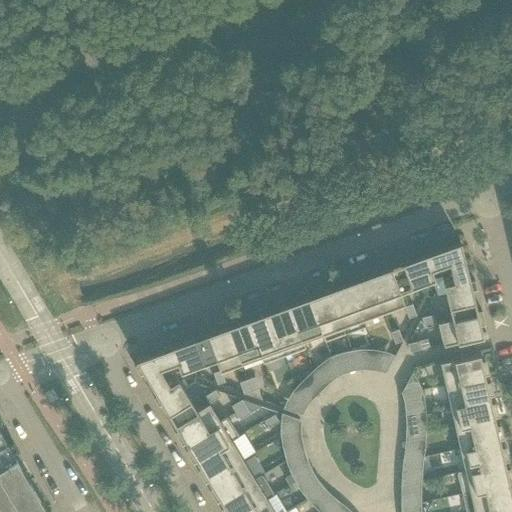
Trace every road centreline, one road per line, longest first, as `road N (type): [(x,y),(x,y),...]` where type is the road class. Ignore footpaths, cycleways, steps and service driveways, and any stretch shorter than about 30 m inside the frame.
road 1 (tertiary): [(98,338),(488,201)]
road 2 (unclassified): [(258,0),(0,94)]
road 3 (residential): [(98,338),(195,511)]
road 4 (residential): [(0,393),(75,511)]
